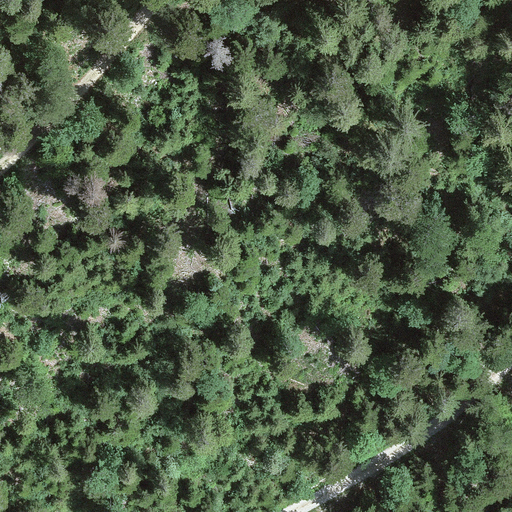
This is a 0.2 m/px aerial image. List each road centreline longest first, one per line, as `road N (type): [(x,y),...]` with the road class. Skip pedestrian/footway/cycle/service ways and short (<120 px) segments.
road 1 (track): [(312,511),(511,373)]
road 2 (track): [(0,158),(169,0)]
